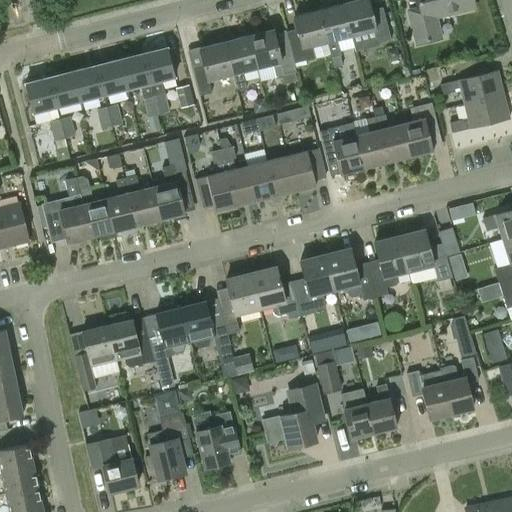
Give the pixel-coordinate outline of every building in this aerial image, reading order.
[(374,32),(377,43),(389,40),(381,11),(371,14),(367,0),(361,0),(342,5),(350,38),(374,32)] [(417,0),(419,6),(405,10),(414,46),(442,39),(436,16),(474,7),(472,0),(417,0)] [(340,55),(337,41),(350,38),(342,5),(318,11),(329,54),(330,54),(333,68),(342,65),(339,55),(340,55)] [(306,65),(305,60),(329,54),(318,11),(293,17),(297,32),(285,35),(287,43),(294,72),(295,71),(294,68),(306,65)] [(296,81),(294,72),(287,43),(275,46),(271,31),(248,37),(256,70),(272,66),(275,76),(283,74),(285,84),(296,81)] [(236,90),(246,87),(242,74),(256,70),(248,37),(223,44),(231,77),(232,76),(236,90)] [(199,96),(210,93),(207,83),(231,77),(223,44),(201,49),(200,46),(187,49),(199,96)] [(169,112),(160,79),(174,75),(166,47),(142,53),(158,115),(169,112)] [(139,84),(148,118),(158,115),(142,53),(119,59),(127,88),(139,84)] [(96,65),(103,94),(127,88),(119,59),(96,65)] [(73,71),(80,100),(103,94),(96,65),(73,71)] [(464,104),(503,95),(497,70),(440,85),(442,95),(460,90),(464,104)] [(80,100),(73,71),(49,78),(57,106),(80,100)] [(49,121),(56,150),(66,147),(64,139),(66,139),(60,118),(58,119),(55,106),(57,106),(49,78),(26,84),(33,112),(46,109),(49,121)] [(373,78),(364,81),(366,88),(375,86),(373,78)] [(180,108),(194,105),(189,85),(175,89),(180,108)] [(503,95),(464,104),(467,118),(449,123),(452,133),(509,119),(503,95)] [(368,96),(357,99),(360,109),(370,107),(368,96)] [(263,99),(252,102),(254,113),(266,110),(263,99)] [(122,124),(116,104),(107,107),(112,127),(122,124)] [(276,114),(278,124),(310,117),(307,106),(276,114)] [(95,110),(100,130),(112,127),(107,107),(95,110)] [(372,109),(374,117),(385,162),(409,157),(400,124),(387,127),(384,114),(383,115),(381,107),(372,109)] [(148,118),(147,118),(151,131),(160,129),(157,115),(148,118)] [(255,119),(258,131),(275,127),(272,115),(255,119)] [(74,136),(69,116),(60,118),(66,139),(74,136)] [(368,132),(367,132),(354,135),(362,168),(385,162),(374,117),(365,119),(368,132)] [(424,118),(421,119),(400,124),(409,157),(432,151),(424,118)] [(258,131),(255,119),(240,123),(244,135),(258,131)] [(319,131),(325,155),(326,161),(336,159),(340,173),(362,168),(354,135),(343,138),(340,126),(331,128),(319,131)] [(219,140),(221,149),(235,206),(255,201),(246,167),(234,169),(232,159),(235,158),(232,146),(230,147),(226,138),(219,140)] [(56,150),(54,151),(57,162),(69,159),(66,147),(56,150)] [(201,208),(214,205),(216,211),(235,206),(221,149),(210,152),(213,164),(216,163),(218,173),(194,179),(201,208)] [(316,186),(315,180),(314,180),(325,177),(318,149),(285,157),(294,192),(316,186)] [(113,168),(122,166),(119,153),(107,156),(109,165),(113,168)] [(266,161),(275,196),(294,192),(285,157),(266,161)] [(246,167),(255,201),(275,196),(266,161),(246,167)] [(190,192),(189,192),(183,169),(174,171),(173,164),(161,167),(165,184),(152,187),(160,219),(183,213),(194,210),(190,192)] [(139,191),(135,175),(125,178),(136,225),(160,219),(152,187),(139,191)] [(75,178),(79,195),(90,236),(113,230),(105,199),(93,202),(87,180),(81,176),(75,178)] [(119,196),(118,196),(105,199),(113,230),(136,225),(125,178),(115,180),(119,196)] [(45,203),(51,226),(61,223),(65,242),(90,236),(79,195),(45,203)] [(0,207),(0,225),(5,247),(29,241),(20,202),(0,207)] [(472,202),(448,206),(451,225),(475,221),(472,202)] [(486,231),(499,227),(502,239),(511,235),(511,209),(495,215),(482,218),(486,231)] [(452,228),(438,231),(444,250),(446,256),(458,252),(452,228)] [(424,230),(400,236),(409,270),(432,264),(436,281),(449,278),(451,277),(446,256),(444,250),(430,253),(424,230)] [(511,235),(502,239),(510,264),(493,269),(498,283),(511,278),(511,235)] [(379,264),(368,267),(375,297),(387,294),(386,287),(396,285),(398,281),(396,274),(409,270),(400,236),(374,243),(378,259),(379,264)] [(350,249),(325,255),(334,289),(345,286),(347,295),(351,297),(361,295),(362,300),(375,297),(368,267),(356,270),(355,265),(350,249)] [(460,254),(447,257),(454,280),(466,276),(460,254)] [(305,283),(294,285),(301,316),(313,313),(312,310),(325,307),(321,292),(334,289),(325,255),(300,262),(304,278),(305,283)] [(271,305),(273,314),(277,316),(287,314),(288,319),(301,316),(292,281),(280,284),(276,267),(251,273),(260,308),(271,305)] [(234,315),(235,315),(260,308),(251,273),(225,280),(231,303),(220,306),(223,318),(227,334),(238,331),(234,315)] [(452,288),(449,278),(436,281),(439,292),(452,288)] [(511,278),(498,283),(506,309),(511,306),(511,278)] [(229,345),(227,334),(223,318),(211,321),(206,301),(180,307),(189,342),(192,341),(198,348),(208,346),(211,337),(213,336),(216,348),(229,345)] [(167,358),(164,348),(167,348),(173,354),(183,352),(185,343),(189,342),(180,307),(155,313),(156,314),(143,317),(155,361),(167,358)] [(123,358),(125,365),(129,368),(155,361),(143,317),(132,320),(131,319),(106,325),(116,360),(123,358)] [(452,341),(455,340),(469,337),(464,318),(450,322),(452,326),(448,327),(452,341)] [(377,322),(365,325),(368,338),(380,334),(377,322)] [(96,388),(94,378),(118,373),(115,360),(116,360),(106,325),(81,331),(70,334),(76,360),(75,361),(82,392),(96,388)] [(0,352),(9,351),(4,329),(0,329),(0,352)] [(314,354),(325,351),(322,340),(310,343),(313,354),(314,354)] [(371,344),(355,348),(357,359),(373,355),(371,344)] [(501,345),(486,349),(491,364),(505,359),(501,345)] [(275,363),(286,360),(284,350),(279,348),(271,350),(275,363)] [(323,393),(341,389),(334,361),(333,361),(330,350),(325,351),(314,354),(316,365),(323,393)] [(0,375),(13,372),(9,351),(0,352),(0,375)] [(248,353),(232,357),(234,364),(237,375),(253,371),(248,353)] [(467,383),(478,380),(472,357),(460,360),(464,377),(458,378),(455,364),(441,367),(452,413),(473,408),(467,383)] [(300,362),(301,365),(304,375),(314,372),(312,362),(311,359),(300,362)] [(511,393),(511,361),(497,366),(506,396),(511,393)] [(223,378),(237,375),(234,364),(220,367),(223,378)] [(440,370),(419,375),(418,370),(406,373),(411,397),(425,394),(431,418),(452,413),(441,367),(440,368),(440,370)] [(0,397),(18,394),(13,372),(0,375),(0,397)] [(310,417),(322,414),(315,384),(291,390),(294,402),(290,403),(293,413),(280,416),(288,448),(316,441),(310,417)] [(367,403),(374,432),(397,427),(386,384),(376,386),(380,400),(367,403)] [(366,404),(362,389),(341,394),(351,438),(374,432),(367,403),(366,404)] [(191,401),(189,390),(177,393),(180,404),(191,401)] [(0,430),(7,430),(4,419),(23,416),(18,394),(0,397),(0,430)] [(195,431),(204,468),(230,462),(223,435),(234,432),(229,411),(210,416),(213,427),(195,431)] [(147,434),(150,445),(158,480),(185,473),(177,441),(189,438),(182,412),(159,417),(162,430),(147,434)] [(90,469),(103,466),(109,492),(137,485),(125,435),(109,439),(109,438),(84,444),(90,469)] [(0,467),(1,473),(33,466),(29,444),(0,449),(0,467)] [(138,459),(131,460),(134,470),(140,468),(138,459)] [(6,494),(38,487),(33,466),(1,473),(6,494)] [(9,511),(25,511),(42,508),(38,487),(6,494),(9,511)] [(465,511),(511,511),(511,501),(511,498),(465,508),(465,511)]
